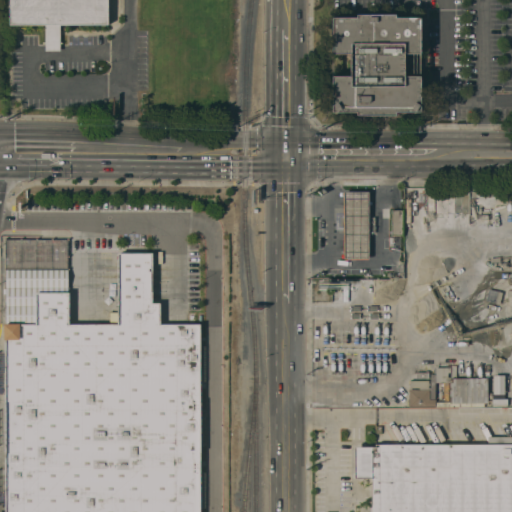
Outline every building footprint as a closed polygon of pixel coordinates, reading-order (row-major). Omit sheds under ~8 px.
[(12,23),(12,0),(124,0),(124,23),(62,22),(62,44),(46,44),(46,23),(27,23),(27,45),(18,45),(18,23),(12,23)] [(421,112),(332,112),(333,13),(421,14),(421,112)] [(342,259),(367,259),(368,190),(343,190),(342,259)] [(403,209),(403,235),(392,235),(392,210),(403,209)] [(197,511),(5,511),(2,241),(117,240),(117,252),(195,252),(197,511)] [(449,403),(449,382),(435,382),(435,363),(450,363),(450,365),(456,365),(456,378),(487,378),(487,403),(449,403)] [(493,375),(504,375),(504,394),(493,394),(493,375)] [(410,387),(410,380),(428,380),(428,388),(410,387)] [(408,406),(408,389),(429,389),(429,399),(435,399),(435,406),(408,406)] [(511,511),(367,511),(367,507),(371,507),(371,478),(354,478),(353,446),(374,446),(374,444),(412,444),(412,439),(424,439),(424,444),(487,444),(487,436),(511,436),(511,511)]
